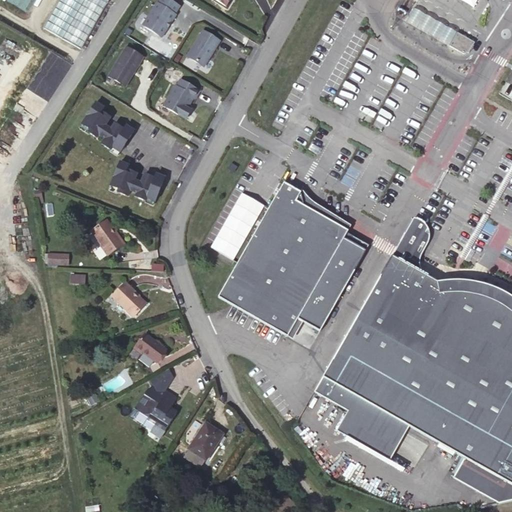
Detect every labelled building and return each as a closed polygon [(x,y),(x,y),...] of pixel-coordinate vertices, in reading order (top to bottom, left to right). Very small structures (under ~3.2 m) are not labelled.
[(58,0),(43,27),(81,49),(107,2),(107,3),(108,0),(58,0)] [(174,13),(179,5),(170,0),(158,0),(157,3),(156,2),(142,24),(161,36),(175,14),(174,13)] [(216,0),(229,8),(234,0),(216,0)] [(403,20),(446,45),(454,32),(411,7),(403,20)] [(202,29),(183,59),(199,69),(206,58),(213,48),(212,48),(218,38),(202,29)] [(446,45),(465,52),(471,42),(454,31),(446,45)] [(125,46),(107,75),(124,85),(142,56),(125,46)] [(199,91),(180,79),(176,85),(175,84),(162,105),(183,118),(187,117),(189,112),(189,108),(187,108),(193,98),(194,99),(199,91)] [(95,102),(81,123),(89,128),(87,131),(96,137),(98,134),(103,126),(110,116),(101,111),(103,107),(95,102)] [(78,127),(86,133),(87,131),(89,128),(81,123),(78,127)] [(119,152),(134,130),(126,125),(123,128),(115,123),(110,130),(108,133),(104,130),(100,135),(105,138),(101,143),(110,149),(112,147),(119,152)] [(110,130),(103,126),(98,134),(100,135),(104,130),(108,133),(110,130)] [(110,149),(109,151),(117,156),(119,152),(112,147),(110,149)] [(119,162),(110,185),(118,189),(117,192),(118,192),(128,196),(129,192),(131,187),(132,184),(136,173),(127,169),(128,165),(119,162)] [(153,205),(163,181),(154,178),(152,182),(142,178),(139,186),(138,189),(133,188),(131,193),(136,195),(134,201),(144,205),(145,202),(153,205)] [(347,231),(295,201),(300,192),(283,182),(234,266),(217,296),(286,336),(296,317),(343,236),(347,231)] [(139,186),(132,184),(131,187),(129,192),(131,193),(133,188),(138,189),(139,186)] [(117,192),(118,189),(110,185),(108,190),(117,194),(118,192),(117,192)] [(153,205),(145,202),(144,205),(143,205),(143,206),(152,210),(153,205)] [(117,236),(106,221),(92,231),(108,254),(123,243),(118,235),(117,236)] [(511,300),(506,298),(500,295),(496,293),(490,291),(484,289),(477,288),(469,287),(460,287),(452,287),(445,288),(434,281),(430,279),(422,274),(421,269),(421,264),(421,259),(431,242),(431,238),(431,235),(430,232),(429,228),(426,225),(422,222),(418,221),(415,221),(394,258),(318,394),(349,415),(338,434),(392,464),(410,431),(466,462),(454,481),(501,508),(511,505),(511,300)] [(320,331),(365,250),(343,236),(296,317),(320,331)] [(48,254),(48,264),(68,265),(69,254),(48,254)] [(83,276),(71,275),(70,283),(83,284),(83,276)] [(136,292),(125,282),(112,296),(133,317),(145,303),(135,293),(136,292)] [(166,349),(145,334),(133,348),(141,354),(143,352),(156,362),(166,349)] [(151,386),(146,389),(143,394),(148,397),(140,412),(142,413),(135,426),(151,434),(150,435),(156,438),(160,440),(175,412),(168,408),(170,405),(174,399),(161,391),(169,378),(164,370),(147,380),(151,386)] [(96,387),(87,392),(94,405),(103,400),(96,387)] [(143,394),(135,409),(140,412),(148,397),(143,394)] [(140,412),(135,409),(127,422),(135,426),(142,413),(140,412)] [(213,432),(215,429),(205,423),(203,426),(213,432)] [(222,434),(215,429),(213,432),(203,426),(188,449),(189,450),(205,459),(205,460),(222,434)] [(200,467),(205,459),(189,450),(184,458),(200,467)] [(267,500),(278,511),(288,502),(277,490),(267,500)]
